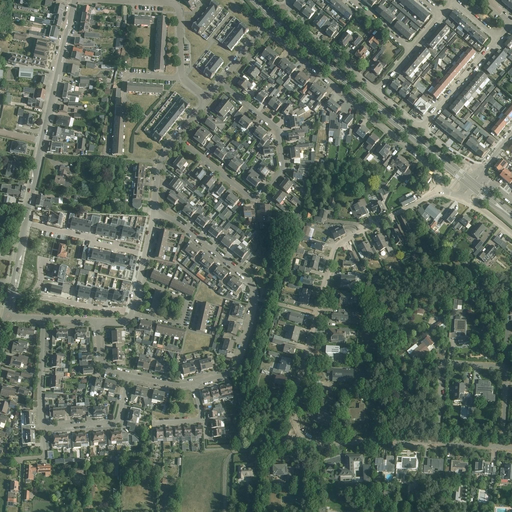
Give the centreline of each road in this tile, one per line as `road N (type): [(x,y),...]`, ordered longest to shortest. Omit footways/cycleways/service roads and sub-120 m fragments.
road 1 (residential): [(441,192),(337,245),(295,410),(303,437),(318,443),(436,443)]
road 2 (secondary): [(254,0),(472,184)]
road 3 (residential): [(154,214),(242,273),(254,290),(236,368),(194,385)]
road 4 (residential): [(177,140),(255,200),(274,183),(282,169),(277,132),(222,86)]
road 5 (residential): [(441,192),(435,169),(266,31)]
road 6 (residential): [(503,445),(504,370),(448,363),(441,369),(436,443)]
road 7 (tertiary): [(43,141),(76,0)]
road 8 (residential): [(182,76),(176,7),(105,0)]
road 9 (residential): [(375,91),(280,9)]
road 10 (residential): [(42,429),(117,423),(128,376)]
road 11 (residential): [(132,313),(182,322),(183,299),(139,282)]
